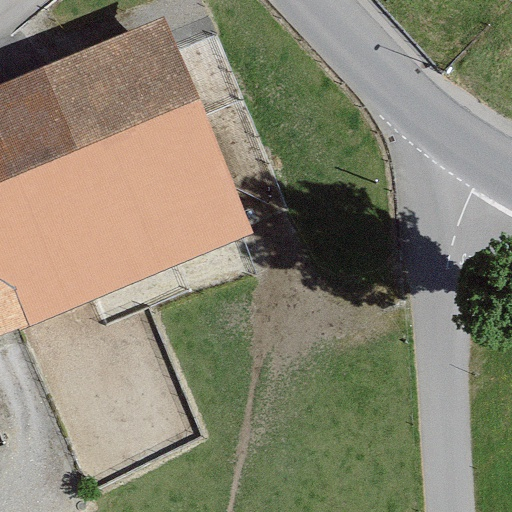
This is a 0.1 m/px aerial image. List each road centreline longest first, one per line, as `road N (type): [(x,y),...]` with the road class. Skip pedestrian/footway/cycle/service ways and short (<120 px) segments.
road 1 (unclassified): [(479,156),(447,266),(456,511)]
road 2 (tertiary): [(309,0),(381,75),(479,156)]
